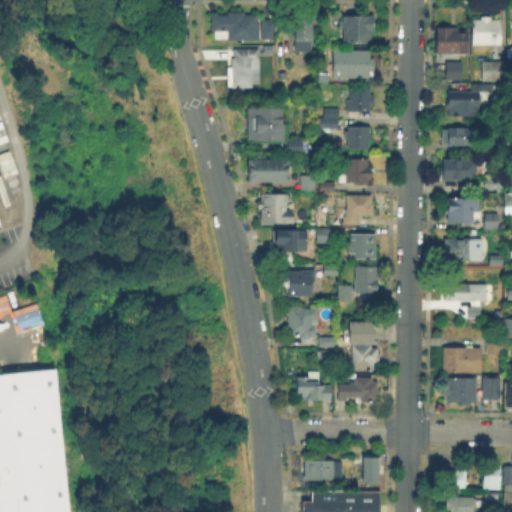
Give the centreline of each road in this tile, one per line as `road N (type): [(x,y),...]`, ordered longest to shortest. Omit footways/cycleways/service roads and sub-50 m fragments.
road 1 (residential): [(406,511),(410,0)]
road 2 (residential): [(183,69),(247,316),(266,511)]
road 3 (residential): [(511,433),(263,431)]
